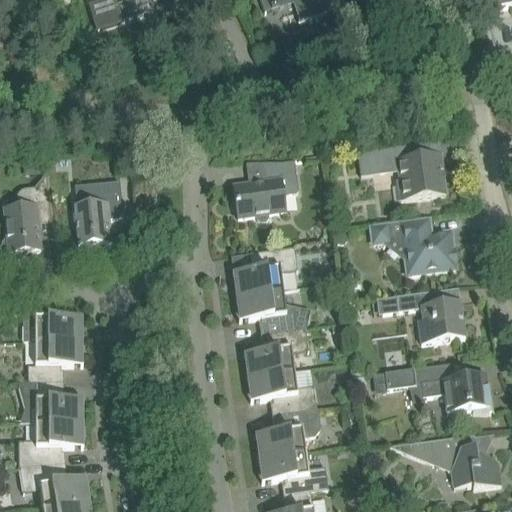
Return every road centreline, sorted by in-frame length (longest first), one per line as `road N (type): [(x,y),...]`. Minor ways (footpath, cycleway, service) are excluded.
road 1 (residential): [(229,511),(201,291)]
road 2 (residential): [(136,511),(119,290)]
road 3 (residential): [(478,75),(265,110)]
road 4 (residential): [(195,121),(123,122),(0,98)]
road 5 (residential): [(201,291),(195,121)]
road 6 (residential): [(511,226),(487,169),(478,75)]
road 7 (residential): [(265,110),(207,0)]
road 8 (residential): [(0,304),(119,290)]
